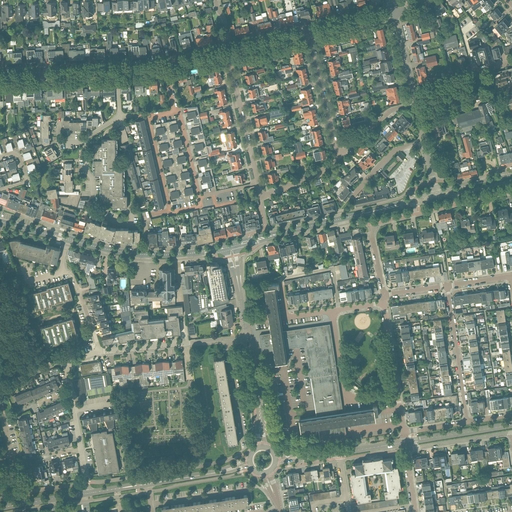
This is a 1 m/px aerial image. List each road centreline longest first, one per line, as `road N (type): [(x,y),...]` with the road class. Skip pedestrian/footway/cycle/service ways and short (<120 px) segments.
road 1 (residential): [(383,295),(374,224),(511,191)]
road 2 (residential): [(415,511),(409,449),(511,433)]
road 3 (residential): [(262,195),(228,52)]
road 4 (residential): [(397,393),(346,401),(331,311)]
road 5 (residential): [(446,286),(467,422)]
road 6 (residential): [(338,158),(310,32)]
road 7 (residential): [(169,212),(201,205),(174,113)]
road 8 (residential): [(100,353),(227,340)]
